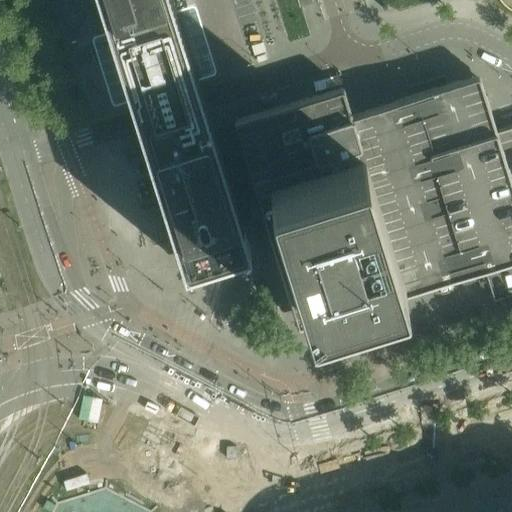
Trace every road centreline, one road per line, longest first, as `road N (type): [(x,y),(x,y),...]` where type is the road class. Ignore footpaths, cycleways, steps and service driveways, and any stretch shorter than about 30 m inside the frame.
road 1 (residential): [(19,160),(350,59)]
road 2 (secondary): [(511,357),(289,414),(243,396)]
road 3 (secondary): [(159,353),(91,318),(47,247),(19,160)]
road 4 (residential): [(350,59),(452,29),(511,55)]
road 5 (secondary): [(159,353),(0,402)]
road 6 (secondary): [(395,511),(511,474)]
road 7 (secondary): [(276,511),(243,396)]
